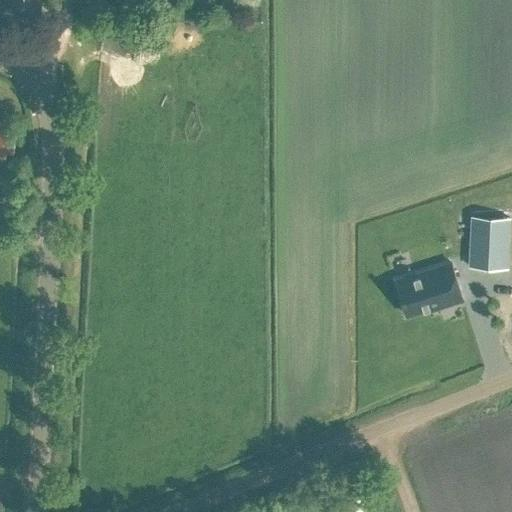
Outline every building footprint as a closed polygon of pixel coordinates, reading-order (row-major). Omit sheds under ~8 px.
[(7,0),(7,6),(39,8),(39,0),(7,0)] [(0,156),(5,157),(6,149),(13,150),(15,130),(8,129),(8,121),(0,120),(0,156)] [(471,214),(469,265),(498,267),(500,216),(471,214)] [(459,299),(462,298),(458,287),(450,262),(414,274),(416,281),(398,287),(406,313),(434,304),(435,306),(459,299)] [(490,307),(455,316),(466,359),(483,354),(478,333),(496,329),(490,307)]
